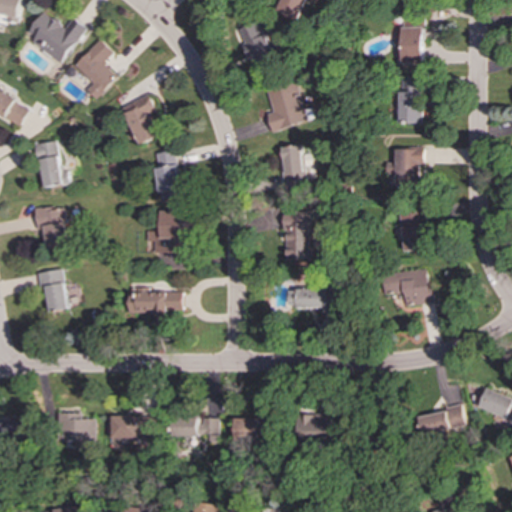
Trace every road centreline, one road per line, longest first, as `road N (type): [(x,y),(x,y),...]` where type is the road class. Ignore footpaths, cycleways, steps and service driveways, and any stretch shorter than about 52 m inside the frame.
road 1 (residential): [(0,372),(387,366),(457,352),(511,321)]
road 2 (residential): [(133,0),(189,62),(226,140),(236,203),(237,367)]
road 3 (residential): [(476,0),(480,225),(511,306)]
